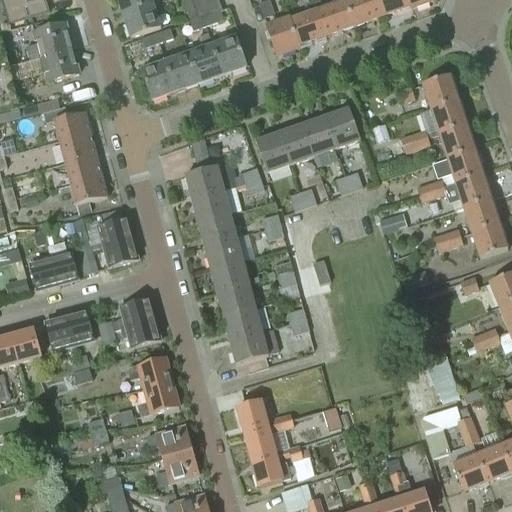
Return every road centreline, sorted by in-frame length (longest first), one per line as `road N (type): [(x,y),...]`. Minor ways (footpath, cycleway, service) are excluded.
road 1 (residential): [(129,136),(476,22)]
road 2 (residential): [(230,511),(164,273)]
road 3 (residential): [(0,319),(164,273)]
road 4 (residential): [(164,273),(129,136)]
road 5 (residential): [(129,136),(91,0)]
